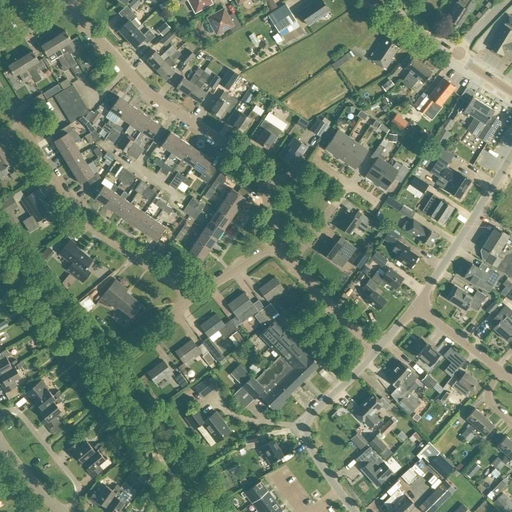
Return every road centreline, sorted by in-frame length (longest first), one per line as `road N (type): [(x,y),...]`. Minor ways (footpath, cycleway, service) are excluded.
road 1 (residential): [(278,245),(253,166),(142,87),(65,5)]
road 2 (residential): [(149,269),(76,214),(0,90)]
road 3 (residential): [(415,306),(511,155)]
road 4 (residential): [(338,490),(302,428),(375,351)]
road 5 (residential): [(65,511),(79,491),(75,481),(17,412),(0,413)]
road 6 (residential): [(375,351),(290,264)]
